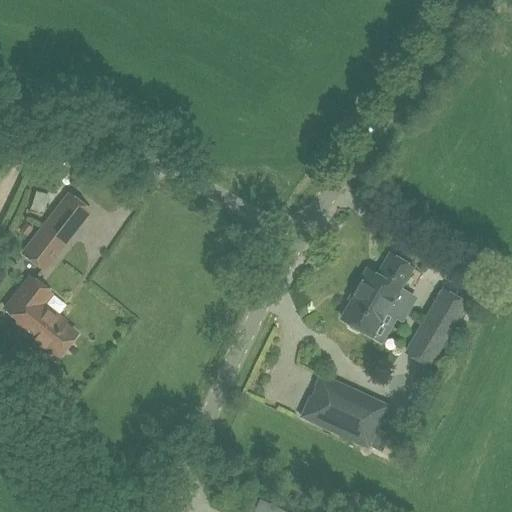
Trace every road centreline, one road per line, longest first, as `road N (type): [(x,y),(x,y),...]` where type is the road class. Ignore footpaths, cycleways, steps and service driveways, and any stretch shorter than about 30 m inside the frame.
road 1 (unclassified): [(300,237),(190,180),(0,116)]
road 2 (tertiary): [(174,511),(300,237)]
road 3 (tertiary): [(300,237),(464,0)]
